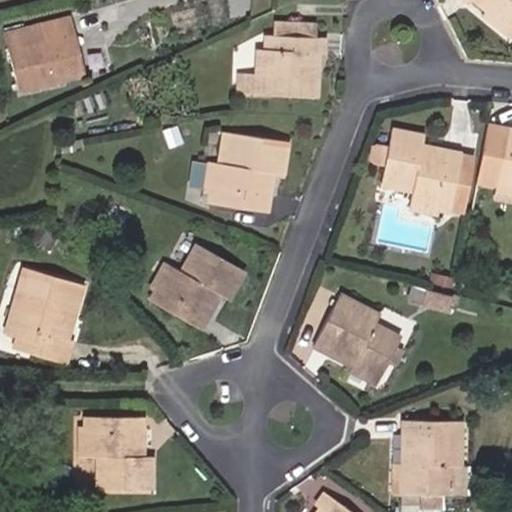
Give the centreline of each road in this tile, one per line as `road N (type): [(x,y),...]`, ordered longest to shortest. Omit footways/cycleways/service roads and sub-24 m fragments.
road 1 (residential): [(362,86),(262,366)]
road 2 (residential): [(262,366),(201,372),(188,387),(196,424),(253,479)]
road 3 (residential): [(448,69),(421,8),(400,0),(373,6),(362,86)]
road 4 (residential): [(253,479),(316,449),(328,433),(329,414),(318,400),(262,366)]
